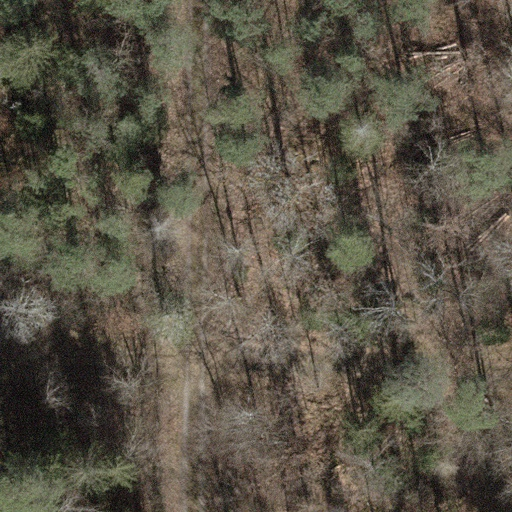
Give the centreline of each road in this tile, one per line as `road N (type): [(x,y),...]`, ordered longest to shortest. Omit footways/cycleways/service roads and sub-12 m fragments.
road 1 (track): [(511,372),(209,362),(0,373)]
road 2 (track): [(208,0),(207,511)]
